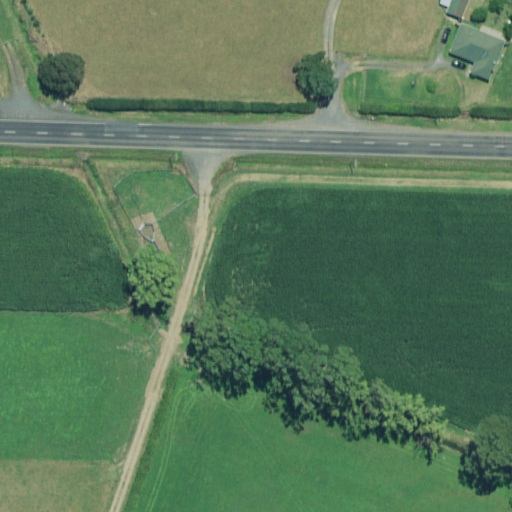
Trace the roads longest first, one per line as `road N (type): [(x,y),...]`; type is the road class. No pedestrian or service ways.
road 1 (primary): [(0,131),(511,146)]
road 2 (track): [(114,511),(185,299),(211,136)]
road 3 (track): [(198,237),(228,184),(247,177),(511,185)]
